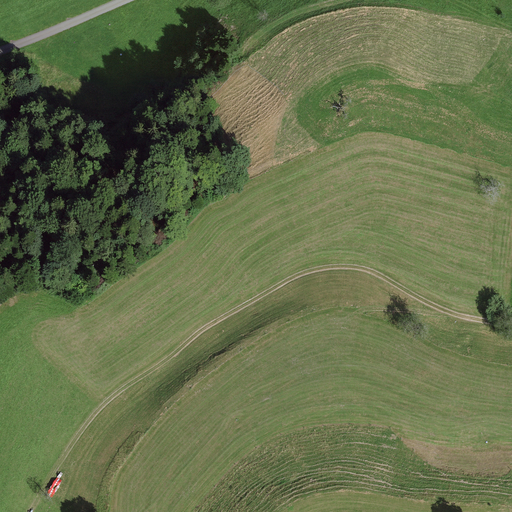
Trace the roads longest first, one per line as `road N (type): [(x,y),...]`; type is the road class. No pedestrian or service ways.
road 1 (track): [(511,324),(443,308),(371,271),(317,269),(205,331),(112,399),(29,511)]
road 2 (unclassified): [(123,0),(0,54)]
